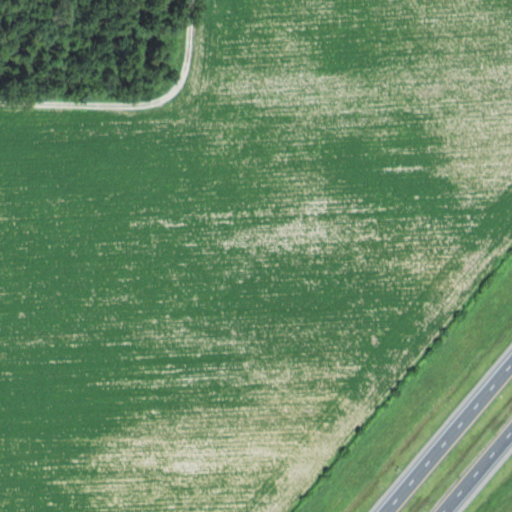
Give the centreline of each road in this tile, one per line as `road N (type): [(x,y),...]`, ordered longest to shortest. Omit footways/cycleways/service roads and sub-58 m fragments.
road 1 (track): [(193,0),(190,64),(168,98),(132,106),(0,102)]
road 2 (motorway): [(511,366),(394,511)]
